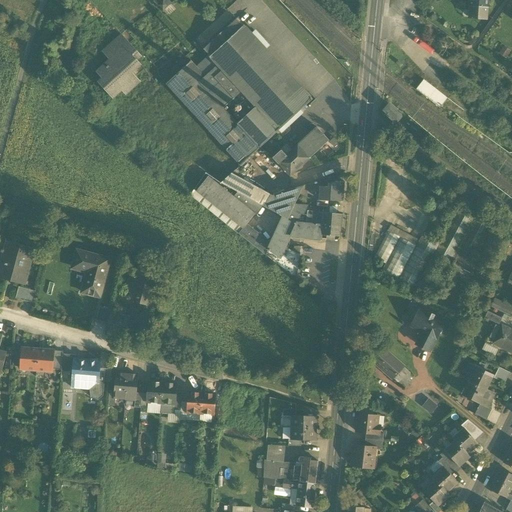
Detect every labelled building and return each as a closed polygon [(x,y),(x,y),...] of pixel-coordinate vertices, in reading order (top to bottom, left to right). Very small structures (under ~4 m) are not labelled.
[(154,0),(154,1),(163,11),(165,10),(171,4),(172,3),(169,0),(154,0)] [(470,0),(470,6),(487,8),(487,0),(470,0)] [(176,9),(171,4),(165,10),(170,15),(176,9)] [(486,19),(487,8),(470,6),(469,17),(486,19)] [(436,15),(433,12),(429,13),(428,17),(431,20),(435,20),(436,15)] [(204,50),(210,56),(243,26),(237,20),(204,50)] [(244,25),(243,26),(210,56),(209,57),(217,66),(241,91),(250,102),(255,107),(278,131),(279,130),(301,110),(312,99),(266,49),(251,33),(244,25)] [(256,29),(251,33),(266,49),(271,46),(256,29)] [(199,35),(202,43),(215,37),(212,30),(199,35)] [(112,43),(120,51),(129,43),(121,35),(112,43)] [(117,86),(125,94),(140,81),(135,77),(132,72),(140,64),(136,60),(141,56),(136,51),(134,53),(127,46),(129,44),(129,43),(120,51),(112,43),(103,52),(110,60),(106,64),(113,72),(105,79),(104,77),(98,82),(108,94),(117,86)] [(208,56),(196,67),(205,76),(217,66),(209,57),(208,56)] [(185,67),(223,108),(238,94),(241,91),(217,66),(205,76),(196,67),(191,61),(185,67)] [(98,71),(104,77),(105,79),(113,72),(106,64),(98,71)] [(144,69),(140,64),(132,72),(135,77),(144,69)] [(247,159),(260,148),(237,123),(223,108),(185,67),(166,84),(240,165),(247,159)] [(416,89),(440,108),(448,98),(424,80),(416,89)] [(241,91),(238,94),(247,104),(250,102),(241,91)] [(390,117),(396,122),(400,116),(400,113),(392,106),(389,106),(385,110),(391,115),(390,117)] [(278,131),(255,107),(237,123),(260,148),(278,131)] [(301,110),(279,130),(282,133),(304,113),(301,110)] [(279,163),(291,176),(329,140),(317,127),(292,150),(286,156),(281,150),(273,158),(279,164),(279,163)] [(335,137),(329,141),(333,146),(339,141),(335,137)] [(280,149),(281,150),(286,156),(292,150),(286,144),(280,149)] [(221,183),(238,192),(262,206),(279,215),(280,214),(288,219),(303,187),(302,186),(289,192),(273,198),(230,175),(221,183)] [(247,225),(255,214),(234,197),(208,176),(197,191),(243,229),(244,229),(247,225)] [(319,200),(343,201),(345,182),(335,181),(334,184),(329,183),(329,187),(320,187),(319,200)] [(239,234),(243,229),(197,191),(194,190),(190,195),(239,234)] [(255,214),(262,206),(238,192),(234,197),(255,214)] [(288,220),(299,221),(306,205),(295,205),(288,220)] [(491,226),(474,217),(458,208),(439,244),(456,253),(472,262),(477,265),(489,271),(507,237),(490,228),(491,226)] [(307,222),(322,223),(323,212),(308,211),(307,222)] [(268,250),(282,260),(287,248),(292,237),(321,240),(322,235),(340,237),(343,214),(337,214),(329,213),(323,212),(322,223),(307,222),(299,221),(288,220),(283,217),(270,244),(268,250)] [(247,240),(266,255),(268,250),(270,244),(247,225),(244,229),(243,229),(239,234),(247,240)] [(417,246),(420,240),(391,225),(388,231),(400,237),(417,246)] [(436,248),(433,254),(417,246),(400,237),(388,231),(374,258),(386,264),(380,274),(397,283),(413,292),(421,296),(424,296),(434,300),(450,270),(453,265),(472,275),(475,269),(436,248)] [(436,248),(475,269),(477,265),(472,262),(456,253),(439,244),(423,235),(420,240),(417,246),(433,254),(436,248)] [(0,273),(0,276),(23,283),(32,250),(8,244),(0,273)] [(290,274),(298,281),(300,254),(287,248),(282,260),(268,250),(266,255),(278,265),(290,274)] [(83,293),(100,297),(110,259),(77,251),(73,266),(89,270),(83,293)] [(450,270),(469,280),(472,275),(453,265),(450,270)] [(136,301),(145,303),(148,294),(149,295),(151,289),(149,289),(151,283),(152,283),(156,284),(158,276),(153,275),(154,271),(143,268),(141,275),(130,279),(129,283),(134,296),(137,297),(136,301)] [(473,279),(484,285),(487,278),(477,272),(473,279)] [(16,298),(33,303),(36,291),(19,287),(16,298)] [(466,305),(480,312),(484,303),(488,294),(475,288),(466,305)] [(491,307),(510,316),(511,311),(511,308),(494,300),(491,307)] [(96,320),(108,323),(111,312),(112,310),(99,307),(96,320)] [(423,334),(434,340),(437,334),(438,334),(440,333),(442,331),(441,328),(440,328),(444,321),(426,312),(424,314),(419,312),(418,311),(415,312),(413,315),(414,319),(416,319),(412,326),(419,329),(418,331),(420,335),(421,336),(423,336),(423,334)] [(485,318),(499,325),(502,318),(488,311),(485,318)] [(130,316),(111,312),(108,323),(127,328),(130,316)] [(495,340),(501,327),(495,324),(489,337),(495,340)] [(499,346),(511,352),(511,330),(502,326),(501,327),(495,340),(494,341),(500,344),(499,346)] [(417,344),(429,350),(434,340),(423,334),(423,336),(421,336),(417,344)] [(499,349),(485,342),(482,350),(495,356),(499,349)] [(12,366),(20,367),(22,349),(14,348),(12,366)] [(28,370),(36,371),(38,351),(31,350),(31,349),(22,348),(22,349),(20,367),(28,368),(28,370)] [(373,362),(392,379),(393,378),(403,366),(385,349),(373,362)] [(45,351),(38,351),(36,371),(45,372),(45,369),(53,369),(55,351),(55,350),(46,350),(45,351)] [(53,369),(61,370),(63,354),(63,352),(55,351),(53,369)] [(76,355),(63,354),(61,370),(61,371),(73,372),(74,359),(75,359),(76,355)] [(89,381),(96,382),(98,382),(99,368),(100,361),(75,359),(74,359),(73,372),(73,380),(82,381),(85,384),(89,381)] [(472,376),(470,382),(486,390),(493,375),(471,364),(466,373),(472,376)] [(393,378),(405,389),(409,383),(407,382),(413,375),(403,366),(393,378)] [(494,378),(505,383),(510,373),(499,367),(494,378)] [(105,369),(99,368),(98,382),(96,382),(96,384),(89,389),(91,397),(99,399),(103,396),(104,382),(105,369)] [(116,398),(125,399),(127,374),(117,373),(116,391),(115,398),(116,398)] [(137,374),(127,374),(125,399),(134,399),(135,400),(136,400),(136,393),(137,374)] [(82,381),(73,380),(72,388),(89,389),(96,384),(96,382),(89,381),(85,384),(82,381)] [(148,402),(161,403),(163,383),(158,382),(156,384),(154,382),(149,382),(148,394),(147,402),(148,402)] [(493,393),(486,390),(470,382),(469,382),(466,389),(469,391),(466,397),(480,404),(487,407),(491,399),(490,398),(493,393)] [(168,383),(163,383),(161,403),(175,404),(176,392),(177,384),(172,383),(170,385),(168,383)] [(187,413),(200,414),(202,393),(197,393),(195,395),(193,393),(188,392),(187,413)] [(207,394),(202,393),(200,414),(214,415),(216,394),(211,394),(209,396),(207,394)] [(431,413),(436,406),(428,400),(423,406),(431,413)] [(148,402),(147,412),(147,413),(161,414),(161,413),(161,403),(148,402)] [(175,404),(161,403),(161,413),(168,414),(174,414),(175,410),(175,404)] [(475,414),(486,420),(492,409),(487,407),(480,404),(475,414)] [(174,414),(168,414),(168,422),(180,424),(180,420),(181,410),(175,410),(174,414)] [(186,420),(200,421),(200,414),(187,413),(186,420)] [(214,415),(200,414),(200,421),(200,422),(214,423),(214,415)] [(366,433),(379,434),(380,433),(380,427),(377,426),(378,416),(371,415),(359,414),(357,432),(366,433)] [(283,428),(292,428),(292,416),(283,416),(283,428)] [(292,416),(292,428),(316,428),(316,416),(296,416),(292,416)] [(21,419),(12,418),(10,426),(19,427),(21,419)] [(464,428),(475,440),(483,433),(468,420),(461,425),(464,428)] [(292,428),(283,428),(283,439),(289,439),(291,439),(292,428)] [(316,440),(316,428),(292,428),(291,439),(291,440),(301,440),(316,440)] [(449,433),(453,438),(459,432),(455,428),(449,433)] [(453,438),(455,441),(467,454),(478,444),(475,440),(464,428),(459,432),(453,438)] [(421,434),(414,429),(411,434),(417,439),(421,434)] [(96,430),(88,430),(88,438),(96,438),(96,430)] [(365,439),(366,439),(365,447),(372,448),(382,449),(383,441),(384,434),(382,434),(380,433),(379,434),(366,433),(365,439)] [(470,456),(467,454),(455,441),(444,450),(450,457),(459,466),(470,456)] [(284,462),(285,447),(268,445),(267,460),(284,462)] [(353,466),(372,468),(373,456),(371,456),(372,448),(365,447),(355,446),(353,466)] [(442,457),(445,461),(450,457),(444,450),(440,454),(442,457)] [(157,464),(157,463),(157,455),(147,454),(146,463),(157,464)] [(166,464),(166,454),(157,454),(157,455),(157,463),(158,463),(166,464)] [(311,457),(302,456),(300,457),(299,458),(298,459),(299,461),(300,462),(302,462),(302,464),(300,481),(316,483),(318,461),(310,460),(311,457)] [(449,475),(454,470),(445,461),(442,457),(438,462),(443,468),(443,467),(449,475)] [(450,457),(445,461),(454,470),(456,473),(461,468),(459,466),(450,457)] [(299,481),(300,481),(302,464),(284,462),(267,460),(265,460),(265,461),(264,468),(263,478),(264,478),(275,479),(277,479),(299,481)] [(443,468),(438,462),(430,469),(432,471),(435,474),(443,468)] [(165,468),(166,464),(158,463),(158,469),(165,471),(165,468)] [(192,466),(178,464),(177,471),(192,473),(192,466)] [(432,477),(435,480),(446,493),(457,483),(449,475),(443,467),(443,468),(435,474),(432,477)] [(506,497),(510,490),(511,485),(511,475),(500,469),(490,489),(506,497)] [(425,489),(432,482),(429,479),(428,478),(421,484),(425,489)] [(291,489),(298,490),(299,481),(277,479),(276,487),(291,489)] [(449,496),(446,493),(435,480),(432,482),(425,489),(424,490),(433,501),(438,505),(449,496)] [(297,505),(313,507),(316,483),(300,481),(299,481),(298,490),(297,505)] [(297,505),(298,490),(291,489),(289,504),(293,505),(297,505)] [(411,498),(417,505),(422,500),(416,494),(411,498)] [(348,504),(360,505),(360,500),(349,496),(348,504)] [(419,510),(420,511),(430,511),(431,511),(422,500),(417,505),(415,506),(419,510)] [(429,505),(435,511),(439,511),(441,510),(438,505),(433,501),(429,505)] [(500,511),(484,503),(479,511),(500,511)]
